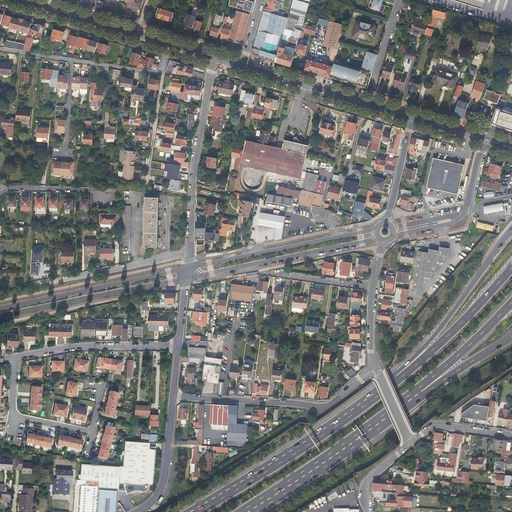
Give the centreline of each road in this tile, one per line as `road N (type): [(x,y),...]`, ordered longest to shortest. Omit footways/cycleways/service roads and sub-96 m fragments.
road 1 (trunk): [(511,230),(425,347),(309,444)]
road 2 (trunk): [(511,268),(436,348),(309,444)]
road 3 (trunk): [(319,466),(511,302)]
road 4 (primary): [(319,466),(511,335)]
road 5 (residential): [(172,397),(323,408),(375,369)]
road 6 (residential): [(212,57),(189,251)]
road 7 (secondary): [(186,278),(377,238)]
road 8 (residential): [(0,292),(189,251)]
road 9 (secondary): [(189,267),(0,308)]
road 10 (secondary): [(376,229),(189,267)]
road 11 (secondary): [(0,315),(186,278)]
road 12 (tertiary): [(241,66),(412,117)]
road 13 (residential): [(14,357),(80,346),(178,346)]
road 14 (tertiary): [(22,0),(170,44)]
road 15 (trunk): [(309,444),(199,511)]
road 16 (residential): [(133,511),(162,481),(172,397)]
